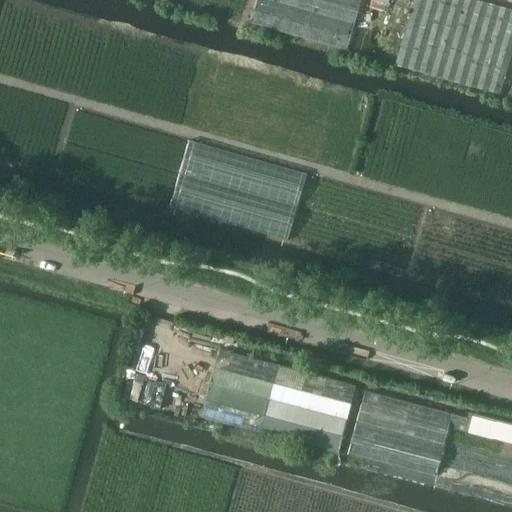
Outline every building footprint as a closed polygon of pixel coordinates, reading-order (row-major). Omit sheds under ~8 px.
[(388,0),(257,0),(251,24),(346,50),(359,0),(375,0),(388,4),(388,0)] [(500,95),(511,51),(511,10),(475,0),(414,0),(396,65),(500,95)] [(202,417),(338,453),(356,386),(219,350),(202,417)] [(365,389),(348,451),(436,474),(452,413),(365,389)] [(511,425),(473,416),(469,432),(511,443),(511,425)]
